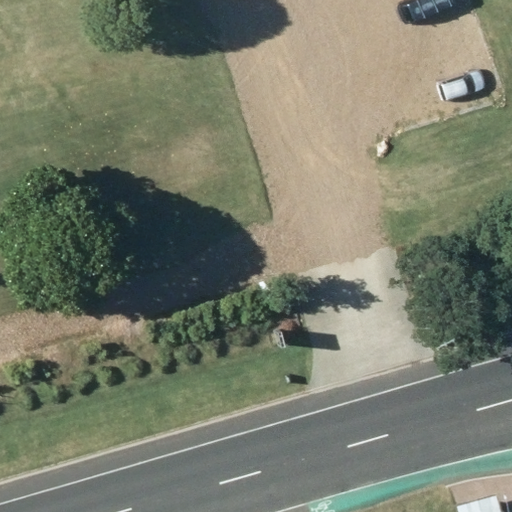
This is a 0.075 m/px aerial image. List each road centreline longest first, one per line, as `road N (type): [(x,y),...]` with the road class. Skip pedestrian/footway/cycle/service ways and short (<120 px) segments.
road 1 (secondary): [(511,401),(124,511)]
road 2 (track): [(300,235),(0,319)]
